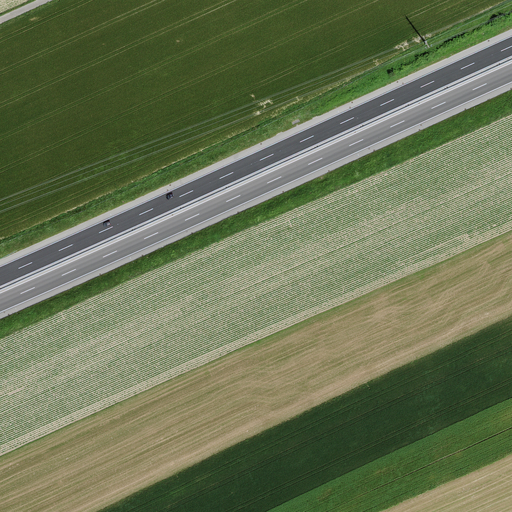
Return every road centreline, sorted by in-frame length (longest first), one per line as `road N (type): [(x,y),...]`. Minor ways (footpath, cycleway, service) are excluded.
road 1 (motorway): [(511,46),(0,276)]
road 2 (motorway): [(0,302),(511,72)]
